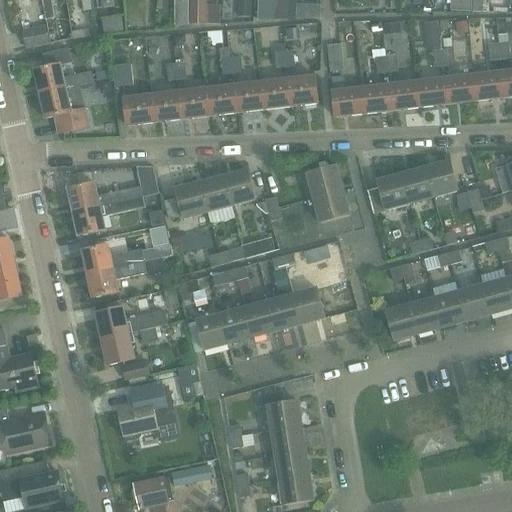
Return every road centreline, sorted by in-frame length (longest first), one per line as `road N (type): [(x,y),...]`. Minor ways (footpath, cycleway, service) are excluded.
road 1 (residential): [(20,156),(511,137)]
road 2 (residential): [(101,511),(20,156)]
road 3 (residential): [(350,511),(334,386),(511,339)]
